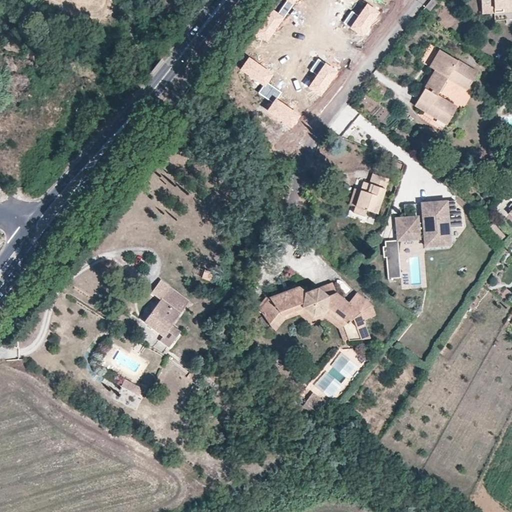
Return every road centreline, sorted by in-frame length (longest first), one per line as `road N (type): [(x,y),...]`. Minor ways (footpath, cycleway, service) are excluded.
road 1 (secondary): [(224,0),(0,274)]
road 2 (residential): [(291,209),(314,133),(419,0)]
